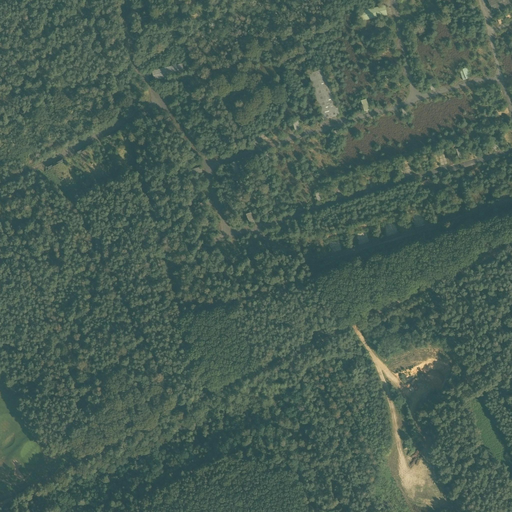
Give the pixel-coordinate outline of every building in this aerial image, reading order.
[(171,0),(148,0),(152,23),(174,19),(171,0)] [(511,0),(487,0),(494,14),(511,4),(511,0)] [(356,12),(358,22),(386,16),(384,6),(356,12)] [(395,56),(391,38),(375,41),(379,60),(395,56)] [(400,82),(396,63),(380,66),(384,85),(400,82)] [(151,71),(154,82),(185,75),(183,64),(151,71)] [(308,72),(322,119),(339,113),(325,67),(308,72)] [(460,71),(463,81),(471,79),(468,69),(460,71)] [(428,81),(431,91),(437,89),(434,79),(428,81)] [(361,100),(364,110),(369,108),(366,99),(361,100)] [(491,102),(493,108),(503,105),(501,99),(491,102)] [(401,111),(403,120),(409,119),(406,109),(401,111)] [(186,112),(180,117),(188,131),(199,124),(201,120),(199,117),(196,112),(191,110),(186,112)] [(291,122),(295,132),(301,131),(297,120),(291,122)] [(210,128),(197,131),(200,150),(210,148),(215,146),(216,140),(215,136),(213,131),(210,128)] [(332,131),(335,141),(340,140),(337,129),(332,131)] [(123,131),(104,141),(113,160),(116,162),(121,161),(126,159),(129,156),(131,154),(132,151),(132,146),(123,131)] [(491,141),(494,152),(500,151),(496,139),(491,141)] [(96,145),(77,156),(86,175),(88,176),(94,176),(99,174),(102,171),(104,169),(105,165),(104,161),(96,145)] [(456,151),(460,163),(465,161),(462,149),(456,151)] [(264,152),(268,163),(274,161),(271,151),(264,152)] [(67,160),(48,170),(57,189),(59,191),(65,190),(70,188),(73,185),(75,183),(76,180),(75,175),(67,160)] [(230,165),(233,175),(238,174),(235,163),(230,165)] [(485,182),(492,202),(511,195),(511,183),(511,179),(508,174),(504,171),(489,177),(486,180),(485,182)] [(455,190),(462,210),(486,203),(483,194),(481,187),(478,182),(474,179),(459,185),(456,188),(455,190)] [(428,198),(435,218),(459,210),(456,202),(454,194),(451,189),(447,187),(432,192),(429,195),(428,198)] [(314,194),(317,205),(323,203),(320,192),(314,194)] [(412,217),(416,229),(426,226),(423,214),(412,217)] [(384,226),(388,238),(398,234),(395,222),(384,226)] [(355,234),(359,246),(370,243),(367,231),(355,234)] [(327,243),(330,255),(342,252),(339,240),(327,243)]
